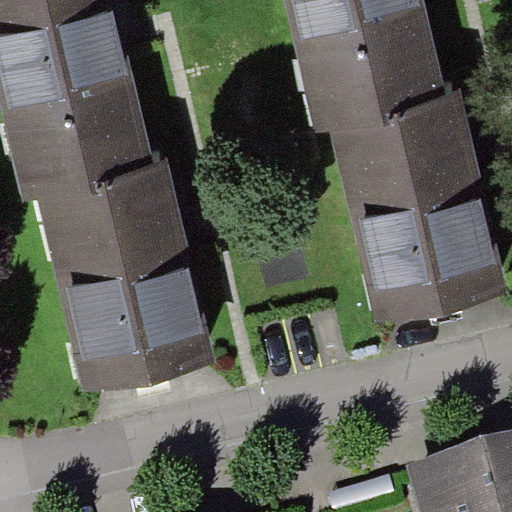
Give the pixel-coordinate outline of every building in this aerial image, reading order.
[(98,153),(155,140),(121,0),(0,0),(0,74),(25,181),(36,178),(101,164),(98,153)] [(391,84),(448,71),(431,0),(285,0),(312,116),(332,111),(394,98),(391,84)] [(462,68),(448,71),(391,84),(394,98),(332,111),(375,303),(508,273),(462,68)] [(172,137),(155,140),(98,153),(101,164),(36,178),(78,370),(216,339),(172,137)] [(446,289),(451,319),(511,308),(511,306),(507,279),(446,289)] [(511,511),(511,442),(409,473),(420,511),(511,511)]
